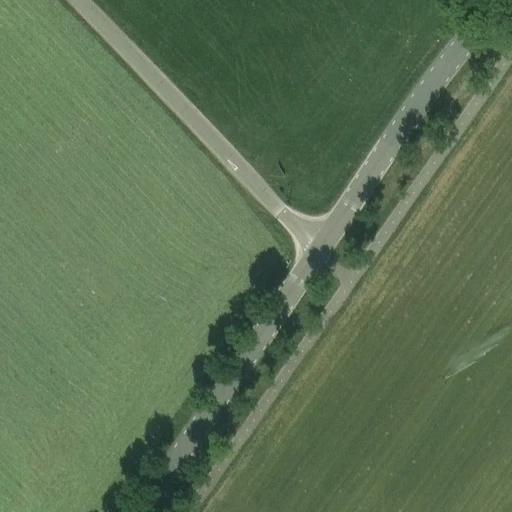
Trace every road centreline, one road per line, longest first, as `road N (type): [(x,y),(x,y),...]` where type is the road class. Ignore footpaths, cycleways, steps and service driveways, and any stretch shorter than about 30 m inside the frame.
road 1 (unclassified): [(320,250),(76,0)]
road 2 (secondary): [(143,511),(320,250)]
road 3 (secondary): [(320,250),(490,0)]
